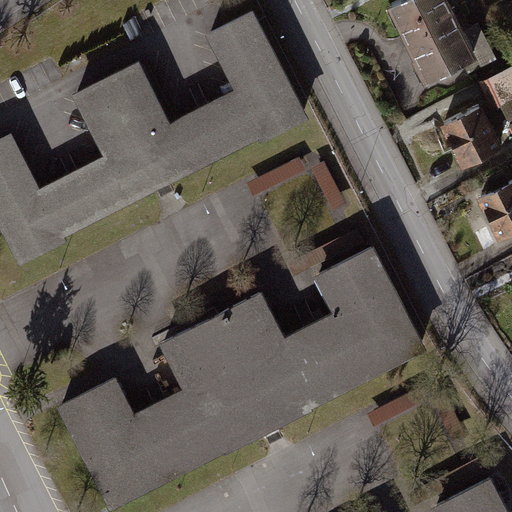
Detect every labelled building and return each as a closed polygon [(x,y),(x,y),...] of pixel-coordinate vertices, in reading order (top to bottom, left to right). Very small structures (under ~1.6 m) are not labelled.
[(448,0),(397,0),(393,2),(430,75),(463,59),(469,71),(497,57),(479,23),(464,31),(448,0)] [(19,140),(0,149),(0,212),(22,256),(304,118),(256,22),(213,44),(239,98),(176,129),(152,80),(93,109),(117,158),(45,194),(19,140)] [(511,66),(482,81),(493,106),(511,97),(511,66)] [(479,105),(445,122),(466,163),(500,145),(479,105)] [(511,180),(481,195),(501,235),(511,229),(511,180)] [(124,379),(60,411),(110,509),(433,346),(382,246),(327,274),(346,311),(296,336),(273,291),(174,341),(198,387),(143,415),(124,379)] [(373,405),(380,418),(429,395),(422,382),(373,405)] [(445,436),(465,431),(454,392),(435,397),(445,436)] [(511,511),(495,479),(440,507),(442,511),(511,511)]
